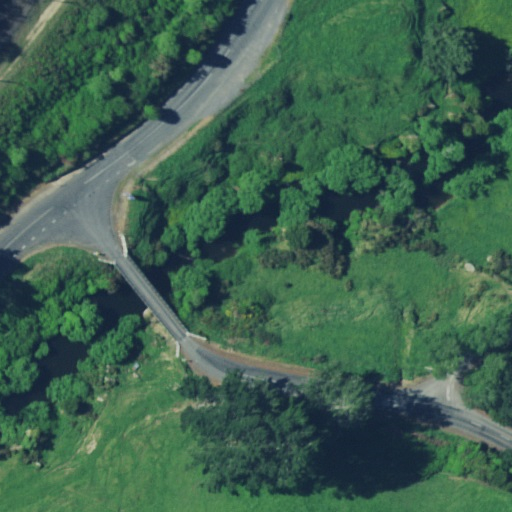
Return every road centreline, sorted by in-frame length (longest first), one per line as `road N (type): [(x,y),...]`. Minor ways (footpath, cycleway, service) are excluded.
road 1 (unclassified): [(82,187),(120,258),(202,356),(255,377),(433,409)]
road 2 (tertiary): [(82,187),(232,34),(253,0)]
